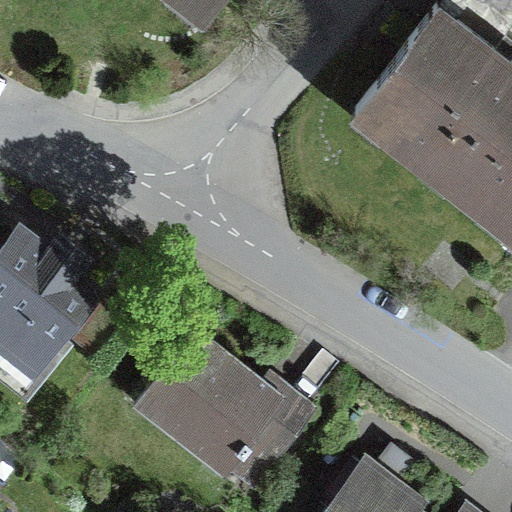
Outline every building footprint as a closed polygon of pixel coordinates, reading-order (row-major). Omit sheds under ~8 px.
[(511,0),(466,0),(506,30),(511,22),(511,0)] [(498,215),(511,196),(511,63),(433,4),(355,106),(498,215)] [(511,196),(498,215),(511,225),(511,196)] [(19,223),(0,246),(0,336),(35,364),(98,285),(19,223)] [(119,320),(100,304),(71,339),(90,355),(119,320)] [(264,376),(194,323),(139,395),(226,463),(240,445),(244,447),(254,435),(275,452),(311,405),(268,372),(264,376)] [(421,501),(364,457),(321,511),(458,511),(457,511),(419,511),(415,508),(421,501)]
